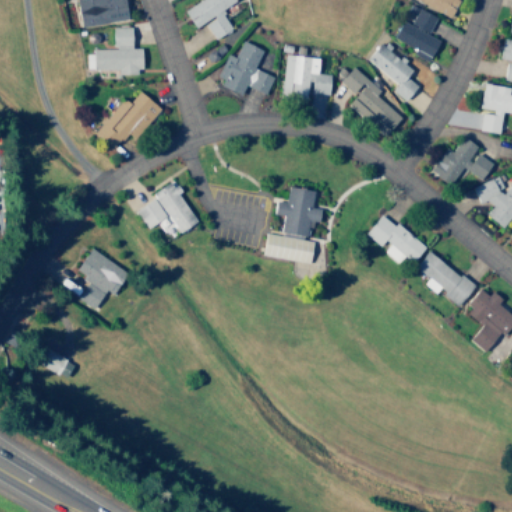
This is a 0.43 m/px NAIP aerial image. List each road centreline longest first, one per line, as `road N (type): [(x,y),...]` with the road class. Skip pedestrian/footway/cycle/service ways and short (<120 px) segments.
road 1 (residential): [(0,319),(32,264),(105,184),(155,154),(233,127),(297,127),(368,155),(511,276)]
road 2 (residential): [(393,173),(455,80),(485,0)]
road 3 (residential): [(198,136),(152,0)]
